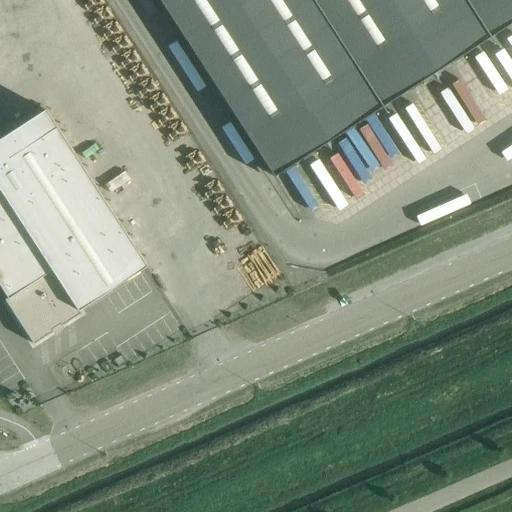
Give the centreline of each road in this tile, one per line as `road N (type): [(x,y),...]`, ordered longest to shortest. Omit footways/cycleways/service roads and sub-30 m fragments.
road 1 (unclassified): [(0,476),(511,252)]
road 2 (unclassified): [(395,511),(511,458)]
